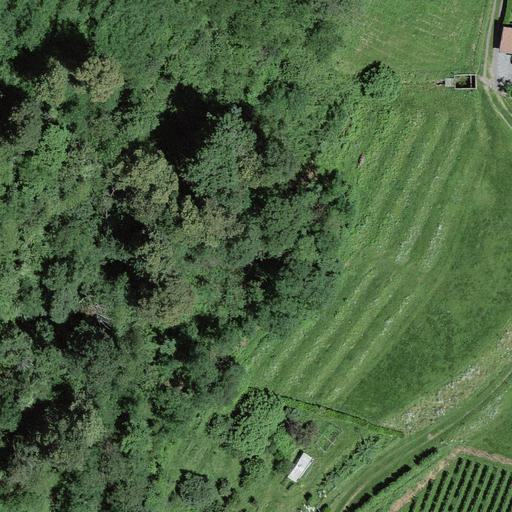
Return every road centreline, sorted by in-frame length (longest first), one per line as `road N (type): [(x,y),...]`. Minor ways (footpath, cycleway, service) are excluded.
road 1 (track): [(511,368),(475,404),(340,491),(329,511)]
road 2 (track): [(490,0),(473,87),(511,133)]
